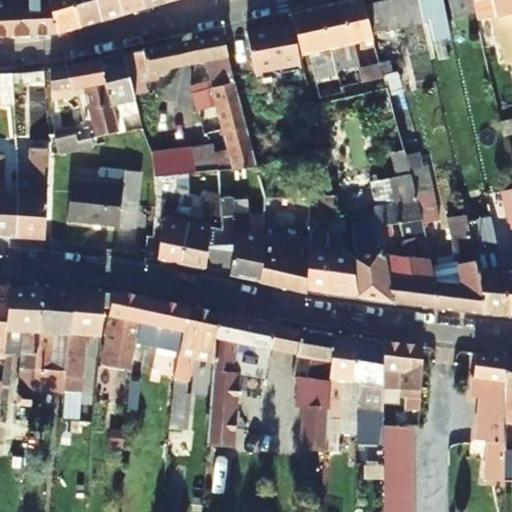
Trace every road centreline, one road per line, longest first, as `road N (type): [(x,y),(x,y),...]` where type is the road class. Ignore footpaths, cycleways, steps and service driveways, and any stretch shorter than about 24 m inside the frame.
road 1 (unclassified): [(0,263),(91,268),(511,338)]
road 2 (residential): [(257,0),(31,56),(0,54)]
